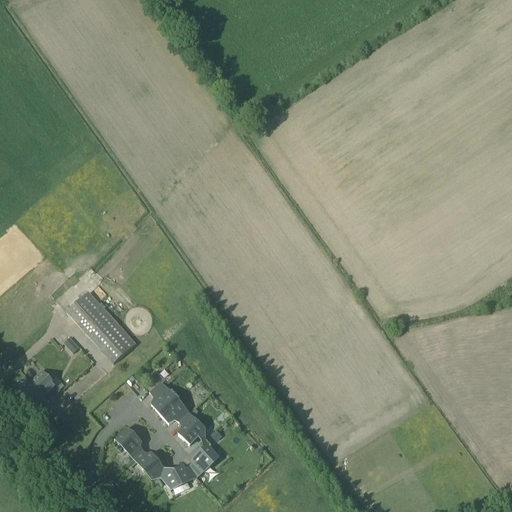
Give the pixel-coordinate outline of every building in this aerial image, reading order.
[(66,313),(112,367),(135,346),(89,293),(66,313)] [(62,346),(72,356),(78,350),(69,340),(62,346)] [(26,401),(48,381),(41,373),(19,394),(26,401)] [(33,409),(42,401),(46,406),(48,404),(59,393),(48,381),(26,401),(33,409)] [(159,418),(175,403),(159,386),(150,395),(156,402),(150,408),(159,418)] [(175,421),(179,426),(188,418),(175,403),(159,418),(168,427),(175,421)] [(46,406),(40,411),(58,430),(66,423),(61,417),(48,404),(46,406)] [(188,418),(179,426),(183,431),(177,437),(189,448),(203,432),(192,422),(188,418)] [(134,462),(142,455),(137,450),(140,446),(125,432),(115,444),(130,458),(134,462)] [(216,444),(221,439),(215,433),(210,438),(216,444)] [(194,466),(189,469),(196,480),(218,460),(207,449),(192,463),(194,466)] [(142,455),(134,462),(137,466),(151,483),(161,475),(162,474),(163,474),(150,457),(146,460),(142,455)] [(182,470),(163,480),(170,493),(196,480),(189,469),(183,473),(182,470)]
